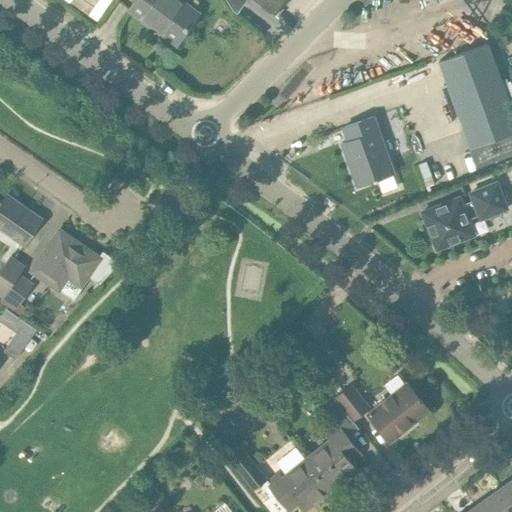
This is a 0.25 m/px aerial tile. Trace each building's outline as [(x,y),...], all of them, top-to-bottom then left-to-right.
[(67,0),(94,20),(108,0),(67,0)] [(135,0),(128,9),(153,27),(155,25),(176,40),(175,43),(176,44),(186,29),(185,29),(198,11),(181,0),(135,0)] [(229,0),(237,12),(245,0),(255,0),(275,14),(285,0),(229,0)] [(511,154),(511,106),(488,41),(437,60),(461,126),(463,131),(445,138),(451,156),(470,149),(471,148),(478,167),(511,154)] [(511,75),(511,43),(502,47),(511,75)] [(341,127),(346,141),(343,142),(358,185),(393,173),(388,159),(398,156),(391,138),(393,138),(384,113),(374,117),(373,115),(341,127)] [(460,196),(423,211),(437,248),(475,234),(468,217),(479,213),(481,218),(507,208),(497,182),(471,192),(475,201),(464,205),(460,196)] [(0,203),(0,228),(23,245),(42,218),(7,193),(0,203)] [(98,256),(59,230),(31,270),(59,289),(68,276),(81,285),(88,275),(99,283),(119,262),(103,250),(98,256)] [(0,296),(1,298),(19,273),(25,265),(11,255),(0,270),(0,296)] [(19,273),(1,298),(0,299),(0,302),(13,311),(15,307),(17,308),(34,283),(19,273)] [(20,328),(4,351),(16,359),(35,329),(26,322),(22,329),(20,328)] [(367,412),(390,441),(406,428),(405,426),(426,409),(428,411),(429,410),(406,381),(367,412)] [(334,396),(358,428),(359,427),(354,421),(371,407),(352,382),(334,396)] [(306,458),(330,488),(355,468),(351,463),(363,454),(348,436),(358,428),(334,396),(334,397),(335,398),(323,408),(336,425),(325,434),(330,440),(306,458)] [(330,488),(306,458),(281,478),(276,472),(267,480),(235,439),(222,449),(263,502),(274,493),(289,511),(301,503),(305,508),(330,488)] [(511,511),(511,478),(494,491),(509,511),(511,511)] [(509,511),(494,491),(475,504),(480,511),(509,511)]
